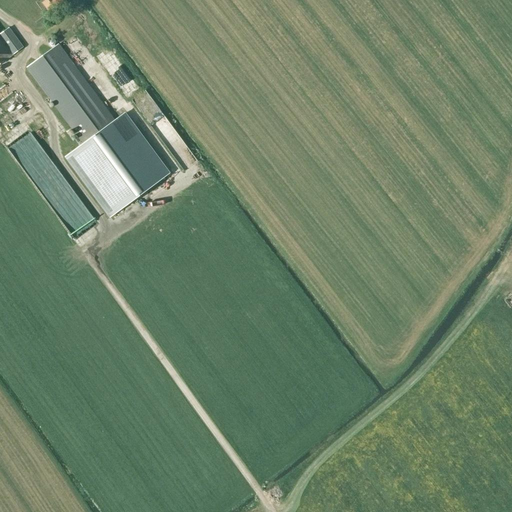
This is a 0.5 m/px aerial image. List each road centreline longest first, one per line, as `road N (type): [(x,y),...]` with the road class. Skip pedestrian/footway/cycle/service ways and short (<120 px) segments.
road 1 (track): [(189,175),(83,250),(271,511)]
road 2 (track): [(271,511),(285,505),(317,459),(400,391),(504,274)]
